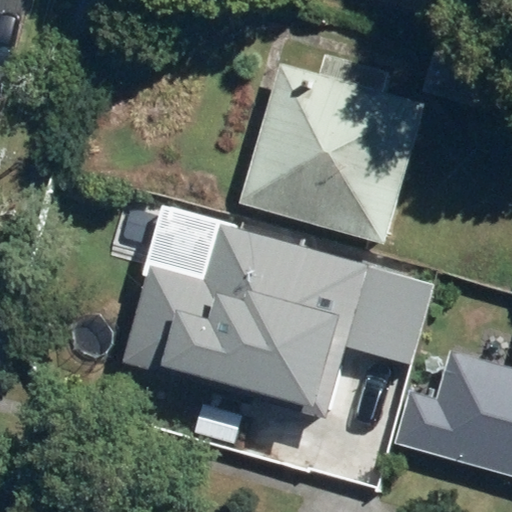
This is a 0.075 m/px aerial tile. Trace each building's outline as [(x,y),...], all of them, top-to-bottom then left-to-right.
[(349,0),(434,28),(443,0),(349,0)] [(280,63),(241,204),(389,245),(428,103),(280,63)] [(162,266),(134,365),(334,420),(377,265),(225,224),(210,279),(162,266)] [(379,270),(358,342),(420,360),(441,288),(379,270)] [(407,390),(392,444),(511,476),(511,366),(448,350),(435,398),(407,390)]
